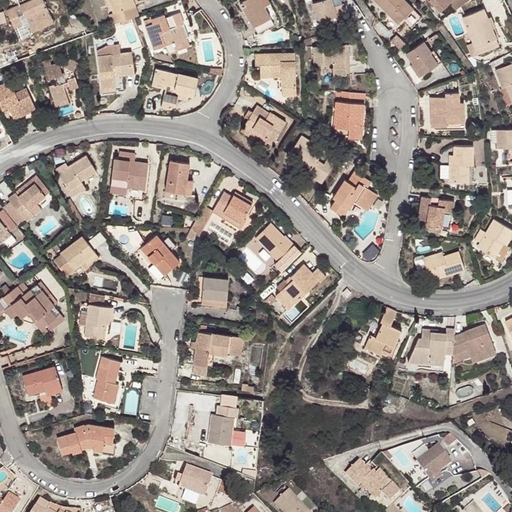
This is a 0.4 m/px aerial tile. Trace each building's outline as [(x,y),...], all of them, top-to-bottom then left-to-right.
[(28,27),(49,18),(41,0),(30,0),(4,12),(12,27),(20,24),(17,18),(22,16),(28,27)] [(114,26),(133,19),(139,16),(136,6),(133,0),(107,0),(113,15),(110,16),(114,26)] [(245,0),(239,4),(247,16),(254,27),(255,27),(259,33),(275,23),(264,7),(270,3),(267,0),(245,0)] [(334,0),(323,0),(315,3),(318,12),(320,22),(342,16),(339,6),(337,7),(335,3),(334,0)] [(401,27),(416,11),(403,0),(377,0),(375,2),(401,27)] [(451,5),(457,12),(475,0),(474,0),(433,0),(445,11),(451,5)] [(247,16),(239,4),(237,6),(244,18),(247,16)] [(503,45),(493,19),(489,8),(468,16),(477,40),(468,43),(473,56),(503,45)] [(178,28),(184,26),(189,40),(195,37),(185,12),(167,19),(165,15),(152,21),(154,24),(146,27),(154,50),(166,46),(166,44),(173,41),(176,46),(184,42),(178,28)] [(498,17),(493,19),(503,45),(508,43),(498,17)] [(52,23),(49,18),(28,27),(30,32),(52,23)] [(189,40),(184,26),(178,28),(184,42),(176,46),(178,51),(191,45),(189,40)] [(406,44),(396,34),(390,40),(399,49),(406,44)] [(423,77),(443,63),(435,51),(433,53),(427,43),(409,55),(415,64),(423,77)] [(342,44),(311,46),(313,65),(330,64),(331,75),(344,74),(342,44)] [(120,76),(132,74),(130,53),(119,54),(118,45),(105,47),(95,52),(96,57),(100,94),(122,92),(120,76)] [(282,77),(283,89),(298,88),(296,54),(255,55),(256,66),(260,66),(261,78),(282,77)] [(53,103),(67,98),(62,83),(67,82),(69,89),(78,86),(73,71),(77,63),(69,60),(64,71),(62,71),(60,63),(52,65),(50,59),(41,62),(46,80),(53,78),(56,83),(48,86),(53,103)] [(415,64),(413,66),(421,78),(423,77),(415,64)] [(511,65),(498,70),(505,88),(509,86),(511,93),(511,65)] [(165,87),(164,91),(160,109),(168,111),(168,109),(175,110),(177,100),(189,103),(190,98),(193,99),(197,81),(154,72),(152,84),(165,87)] [(18,116),(34,109),(25,88),(15,92),(9,80),(0,84),(0,106),(1,108),(7,106),(12,104),(18,116)] [(298,88),(283,89),(283,97),(298,96),(298,88)] [(460,121),(461,101),(460,91),(447,91),(446,95),(432,95),(432,124),(436,124),(447,125),(447,118),(452,118),(452,121),(460,121)] [(365,93),(337,92),(335,128),(349,129),(349,138),(362,139),(365,93)] [(466,101),(461,101),(460,121),(452,121),(452,118),(447,118),(447,125),(436,124),(436,129),(466,129),(466,101)] [(18,116),(12,104),(7,106),(12,118),(18,116)] [(254,112),(249,119),(245,126),(253,131),(255,128),(267,136),(266,139),(273,144),(287,122),(271,112),(270,114),(258,106),(254,112)] [(246,116),(249,119),(254,112),(250,110),(246,116)] [(34,131),(49,126),(46,115),(30,120),(34,131)] [(253,131),(245,126),(242,130),(250,136),(253,131)] [(511,127),(495,129),(496,141),(501,141),(501,148),(511,146),(511,127)] [(255,128),(253,131),(266,139),(267,136),(255,128)] [(298,160),(307,166),(310,161),(315,165),(313,170),(310,175),(323,183),(337,162),(329,157),(325,163),(319,159),(326,148),(304,134),(293,151),(301,156),(298,160)] [(456,161),(451,161),(451,179),(470,179),(470,162),(474,161),(474,143),(456,143),(456,151),(456,161)] [(112,192),(128,194),(146,196),(150,166),(141,165),(141,170),(136,169),(136,164),(137,157),(122,155),(121,162),(116,162),(112,192)] [(72,194),(85,186),(83,183),(99,173),(89,158),(70,170),(60,176),(72,194)] [(310,161),(307,166),(313,170),(315,165),(310,161)] [(194,196),(196,186),(190,185),(190,180),(193,165),(173,163),(168,192),(194,196)] [(60,176),(70,170),(68,167),(58,173),(60,176)] [(363,183),(367,177),(356,170),(349,180),(347,179),(335,197),(338,199),(333,208),(345,216),(355,201),(363,206),(374,190),(369,187),(363,183)] [(373,181),(367,177),(363,183),(369,187),(373,181)] [(31,209),(39,203),(48,196),(38,183),(21,196),(18,193),(10,200),(11,202),(27,221),(29,223),(37,216),(34,212),(31,209)] [(88,191),(85,186),(72,194),(75,199),(88,191)] [(380,194),(374,190),(363,206),(369,210),(380,194)] [(225,211),(243,222),(254,202),(242,195),(240,198),(234,195),(233,196),(224,191),(214,211),(213,212),(222,216),(225,211)] [(427,225),(442,227),(444,212),(452,213),(454,201),(422,196),(420,212),(428,213),(427,220),(427,225)] [(27,221),(11,202),(4,207),(20,227),(27,221)] [(42,206),(39,203),(31,209),(34,212),(42,206)] [(214,211),(206,206),(193,230),(199,237),(213,212),(214,211)] [(240,226),(243,222),(225,211),(222,216),(240,226)] [(428,213),(420,212),(418,219),(427,220),(428,213)] [(444,212),(442,227),(450,228),(452,213),(444,212)] [(0,241),(11,233),(0,218),(0,241)] [(480,246),(496,257),(505,243),(510,245),(511,241),(511,226),(498,218),(480,246)] [(275,266),(282,273),(302,253),(296,246),(294,248),(272,225),(257,239),(279,263),(275,266)] [(14,236),(11,233),(0,241),(3,245),(14,236)] [(166,274),(181,262),(158,235),(142,248),(166,274)] [(101,258),(98,254),(85,238),(63,256),(64,257),(56,263),(69,279),(77,273),(88,263),(90,267),(101,258)] [(505,243),(496,257),(501,260),(510,245),(505,243)] [(444,271),(446,277),(468,269),(461,250),(445,256),(444,252),(428,258),(425,256),(417,258),(416,262),(420,275),(430,272),(431,276),(439,273),(444,271)] [(281,291),(295,305),(319,282),(322,284),(327,278),(318,269),(313,274),(304,265),(278,287),(281,291)] [(204,301),(228,303),(230,282),(206,280),(204,301)] [(19,288),(0,303),(0,308),(6,304),(10,309),(5,313),(12,322),(19,317),(23,321),(34,325),(41,334),(61,317),(38,288),(27,297),(19,288)] [(348,298),(351,293),(347,289),(343,294),(348,298)] [(290,310),(295,305),(281,291),(277,295),(290,310)] [(264,303),(268,307),(274,301),(270,297),(264,303)] [(227,310),(228,303),(204,301),(204,307),(227,310)] [(88,337),(104,339),(106,325),(110,325),(113,325),(114,308),(92,305),(88,337)] [(399,311),(390,308),(383,322),(385,323),(378,337),(373,334),(367,348),(384,355),(385,351),(388,344),(396,348),(404,331),(393,325),(399,311)] [(457,330),(456,337),(455,355),(469,350),(472,357),(496,348),(487,326),(464,334),(465,322),(457,321),(457,330)] [(455,355),(456,337),(457,330),(448,329),(448,334),(439,333),(439,331),(424,331),(424,340),(419,340),(408,364),(417,365),(417,369),(430,370),(430,363),(446,365),(446,357),(455,357),(455,355)] [(200,334),(199,343),(198,350),(195,375),(209,376),(212,354),(229,356),(232,337),(200,334)] [(246,339),(232,337),(229,356),(243,358),(246,339)] [(393,354),(396,348),(388,344),(385,351),(393,354)] [(496,348),(472,357),(475,365),(498,356),(496,348)] [(455,357),(454,364),(472,357),(469,350),(455,355),(455,357)] [(95,398),(102,400),(113,403),(118,384),(115,383),(120,361),(102,357),(96,380),(98,381),(95,398)] [(445,374),(446,365),(430,363),(430,370),(430,374),(445,374)] [(46,391),(63,386),(57,367),(24,377),(30,396),(39,393),(43,407),(52,405),(51,400),(49,401),(47,396),(46,391)] [(248,383),(242,383),(241,390),(253,391),(254,386),(248,385),(248,383)] [(113,403),(102,400),(101,405),(118,409),(124,385),(118,384),(113,403)] [(63,386),(46,391),(47,396),(65,391),(63,386)] [(211,445),(232,447),(236,420),(239,420),(240,410),(220,407),(219,417),(214,416),(211,445)] [(174,424),(172,435),(183,437),(185,426),(174,424)] [(95,454),(116,456),(117,443),(114,443),(116,428),(88,425),(76,428),(77,433),(59,438),(64,455),(73,453),(74,455),(83,452),(82,448),(90,447),(91,449),(95,450),(95,454)] [(415,458),(426,450),(423,445),(411,453),(415,458)] [(418,462),(431,480),(441,472),(453,463),(441,446),(418,462)] [(399,492),(391,483),(388,486),(376,472),(373,475),(359,460),(345,472),(357,485),(360,483),(375,499),(381,493),(389,501),(399,492)] [(183,477),(180,485),(178,488),(204,497),(208,488),(218,492),(221,482),(212,479),(212,477),(186,467),(183,477)] [(391,483),(379,469),(376,472),(388,486),(391,483)] [(431,480),(434,484),(444,477),(441,472),(431,480)] [(221,482),(218,492),(231,497),(234,488),(221,482)] [(310,511),(294,493),(279,506),(284,511),(310,511)] [(0,511),(13,511),(20,502),(8,494),(2,503),(0,502),(0,511)] [(484,511),(473,501),(464,509),(466,511),(484,511)] [(67,511),(64,510),(57,509),(48,505),(46,507),(38,502),(31,511),(67,511)]
